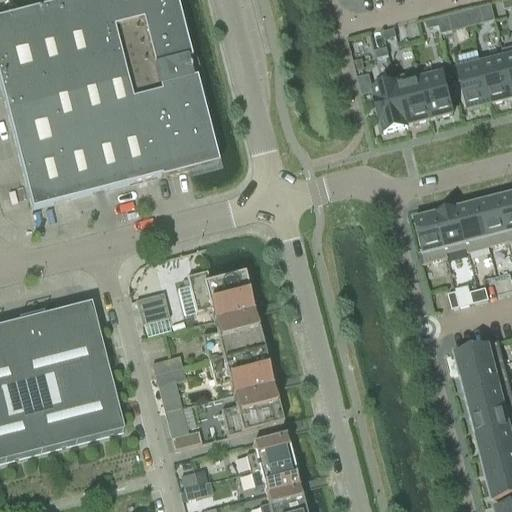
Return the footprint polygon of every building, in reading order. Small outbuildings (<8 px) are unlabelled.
[(81,0),(0,21),(0,90),(31,213),(188,172),(215,165),(196,89),(198,88),(199,82),(199,76),(198,70),(196,64),(193,59),(189,54),(187,54),(172,0),(81,0)] [(511,10),(511,2),(502,5),(504,13),(511,10)] [(483,27),(495,24),(491,8),(479,11),(483,27)] [(452,34),(448,18),(437,21),(439,29),(441,37),(452,34)] [(439,29),(437,21),(425,24),(427,32),(439,29)] [(384,43),(396,40),(394,32),(382,35),(384,43)] [(511,50),(503,53),(504,58),(511,90),(511,50)] [(377,62),(388,59),(387,51),(375,54),(377,62)] [(460,69),(455,70),(466,113),(485,108),(491,107),(480,64),(477,53),(457,58),(460,69)] [(511,90),(504,58),(480,64),(491,107),(511,101),(511,90)] [(452,117),(441,74),(419,79),(418,75),(417,75),(429,123),(452,117)] [(429,123),(417,75),(394,81),(394,83),(407,131),(408,131),(407,129),(429,123)] [(407,131),(394,83),(371,89),(384,137),(407,131)] [(511,198),(498,202),(510,246),(511,245),(511,198)] [(498,202),(477,207),(488,251),(510,246),(498,202)] [(477,207),(457,213),(468,256),(488,251),(477,207)] [(456,213),(436,218),(446,257),(447,262),(448,262),(447,257),(466,252),(467,257),(468,256),(457,213),(456,213)] [(435,218),(414,224),(425,268),(447,262),(446,257),(436,218),(435,218)] [(211,313),(214,325),(252,315),(249,303),(250,303),(244,276),(208,285),(206,276),(186,281),(195,317),(211,313)] [(480,305),(488,303),(485,292),(477,294),(480,305)] [(473,307),(480,305),(477,294),(470,296),(473,307)] [(452,313),(460,311),(456,295),(448,297),(452,313)] [(162,298),(135,305),(141,328),(168,321),(162,298)] [(0,466),(41,456),(123,435),(90,307),(0,329),(0,466)] [(201,340),(208,366),(263,352),(256,326),(255,326),(252,315),(214,325),(217,336),(201,340)] [(490,348),(455,357),(460,378),(495,369),(504,367),(498,346),(490,348)] [(230,387),(233,399),(271,389),(268,377),(270,377),(263,352),(208,366),(214,391),(230,387)] [(151,368),(154,379),(182,373),(179,361),(151,368)] [(495,369),(460,378),(465,400),(501,391),(509,388),(504,367),(495,369)] [(154,379),(157,391),(184,384),(182,373),(154,379)] [(501,391),(465,400),(471,421),(506,412),(511,410),(511,400),(509,388),(501,391)] [(220,414),(227,440),(227,441),(282,427),(276,400),(274,401),(271,389),(233,399),(236,411),(220,414)] [(506,412),(471,421),(476,442),(511,433),(506,412)] [(511,435),(511,433),(476,442),(482,463),(511,455),(511,435)] [(174,454),(201,447),(198,435),(171,442),(174,454)] [(245,458),(250,475),(292,465),(288,448),(286,448),(284,439),(252,447),(255,456),(245,458)] [(511,455),(482,463),(487,484),(511,477),(511,455)] [(263,490),(266,498),(297,491),(295,482),(296,482),(292,465),(250,475),(254,492),(263,490)] [(183,493),(197,489),(206,487),(203,475),(180,481),(183,493)] [(511,477),(487,484),(492,505),(511,500),(511,477)] [(200,501),(197,489),(183,493),(186,504),(200,501)] [(258,510),(258,511),(304,511),(301,499),(299,499),(297,491),(266,498),(268,507),(258,510)]
